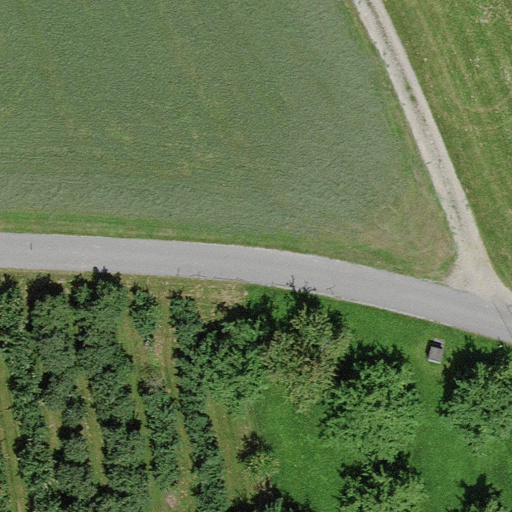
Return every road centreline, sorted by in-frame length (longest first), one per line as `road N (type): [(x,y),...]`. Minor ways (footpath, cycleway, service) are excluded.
road 1 (unclassified): [(0,255),(271,271),(511,324)]
road 2 (track): [(365,0),(499,320)]
